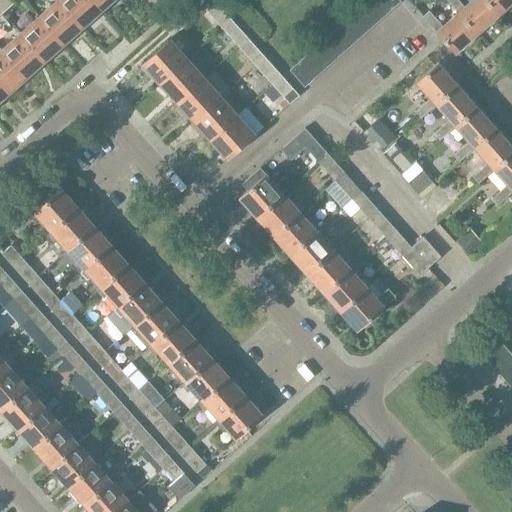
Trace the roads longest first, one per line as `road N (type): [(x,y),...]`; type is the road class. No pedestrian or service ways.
road 1 (residential): [(355,399),(109,118),(71,109),(0,168)]
road 2 (residential): [(511,436),(424,338)]
